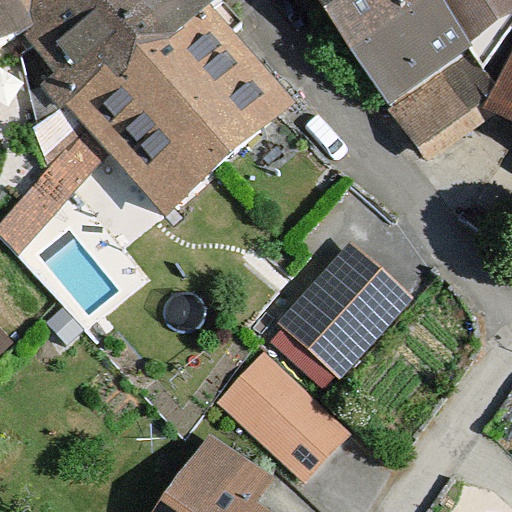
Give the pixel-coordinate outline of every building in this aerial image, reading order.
[(22,0),(0,0),(0,107),(45,86),(22,0)] [(162,0),(22,0),(45,86),(168,5),(162,0)] [(313,135),(210,0),(174,0),(168,5),(45,86),(195,249),(313,135)] [(436,0),(306,0),(439,187),(488,140),(456,90),(475,72),(436,0)] [(511,0),(436,0),(475,72),(511,51),(511,0)] [(511,99),(488,140),(511,151),(511,99)] [(82,142),(0,229),(0,230),(26,254),(108,167),(82,142)] [(280,329),(270,341),(322,388),(334,375),(341,381),(415,298),(350,239),(274,324),(280,329)] [(263,352),(216,402),(303,485),(351,435),(263,352)] [(209,433),(155,511),(273,511),(257,501),(273,477),(209,433)]
